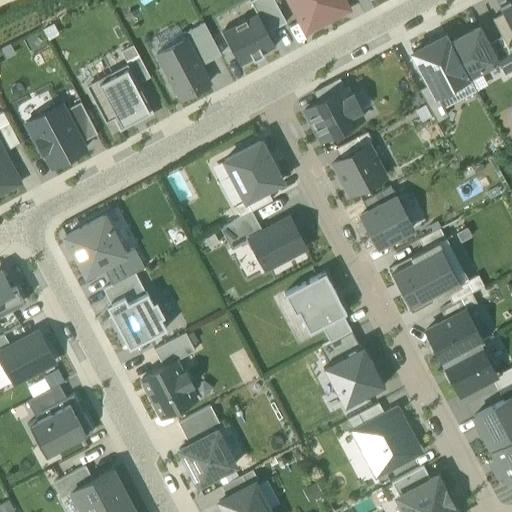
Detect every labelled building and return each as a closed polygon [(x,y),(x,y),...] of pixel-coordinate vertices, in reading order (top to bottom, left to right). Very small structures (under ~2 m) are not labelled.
[(250,0),(249,0),(256,13),(257,12),(267,32),(286,22),(274,0),(250,0)] [(288,0),(305,31),(348,9),(342,0),(288,0)] [(502,13),(503,13),(511,8),(508,1),(509,1),(508,0),(506,0),(498,5),(502,13)] [(511,0),(510,0),(509,1),(508,1),(511,8),(503,13),(508,22),(511,29),(511,0)] [(222,31),(239,65),(252,58),(253,59),(255,58),(253,55),(259,52),(261,55),(262,54),(262,53),(275,46),(267,32),(257,12),(256,13),(222,31)] [(511,29),(508,22),(507,22),(502,13),(491,19),(501,36),(509,51),(511,49),(511,29)] [(204,22),(183,33),(185,37),(199,65),(220,54),(204,22)] [(468,76),(497,61),(487,44),(478,26),(450,41),(468,76)] [(476,90),(468,76),(450,41),(446,34),(412,52),(429,84),(435,94),(436,94),(443,108),(476,90)] [(511,56),(509,51),(501,36),(487,44),(497,61),(504,76),(511,71),(511,56)] [(185,37),(157,53),(180,98),(209,83),(199,65),(185,37)] [(120,51),(127,63),(137,83),(150,76),(133,44),(120,51)] [(85,65),(93,81),(112,70),(104,55),(85,65)] [(112,70),(93,81),(103,101),(96,104),(105,121),(112,117),(119,130),(153,112),(137,83),(127,63),(112,70)] [(313,91),(318,102),(345,87),(339,77),(313,91)] [(86,84),(96,104),(103,101),(93,81),(86,84)] [(447,115),(443,108),(436,94),(435,94),(429,84),(418,89),(435,121),(447,115)] [(318,102),(304,110),(320,140),(361,118),(357,110),(360,109),(352,93),(349,95),(345,87),(318,102)] [(64,109),(69,119),(85,111),(80,101),(64,109)] [(52,166),(85,148),(81,141),(69,119),(64,109),(61,103),(26,122),(42,153),(44,152),(52,166)] [(0,111),(0,125),(8,121),(2,111),(0,111)] [(97,133),(85,111),(69,119),(81,141),(97,133)] [(19,142),(8,121),(0,125),(0,131),(9,148),(19,142)] [(356,136),(362,147),(368,144),(372,141),(367,130),(356,136)] [(362,147),(356,136),(335,147),(340,158),(362,147)] [(281,181),(260,141),(224,160),(245,200),(266,189),(281,181)] [(0,193),(20,182),(0,144),(0,193)] [(349,194),(384,175),(368,144),(362,147),(340,158),(332,162),(349,194)] [(367,211),(396,197),(390,186),(362,201),(367,211)] [(240,216),(251,210),(272,199),(266,189),(245,200),(234,205),(240,216)] [(412,228),(396,197),(367,211),(360,215),(377,246),(412,228)] [(251,210),(240,216),(219,227),(231,249),(249,240),(248,239),(262,231),(251,210)] [(103,216),(66,235),(86,273),(101,265),(123,253),(103,216)] [(305,246),(290,217),(289,216),(288,217),(288,218),(262,231),(248,239),(249,240),(264,268),(265,267),(303,246),(304,247),(305,246)] [(460,242),(471,236),(466,227),(456,233),(460,242)] [(418,239),(424,249),(438,242),(438,243),(445,239),(439,228),(418,239)] [(412,260),(390,272),(397,284),(400,282),(406,293),(402,295),(409,307),(430,296),(432,299),(446,292),(460,284),(453,270),(449,272),(442,258),(445,256),(438,243),(438,242),(424,249),(410,257),(412,260)] [(101,265),(111,284),(134,272),(143,267),(133,248),(123,253),(101,265)] [(449,272),(453,270),(445,256),(442,258),(449,272)] [(412,260),(410,257),(388,268),(390,272),(412,260)] [(0,270),(0,313),(23,301),(15,286),(11,289),(1,270),(0,270)] [(321,325),(342,314),(332,295),(336,293),(324,271),(284,293),(294,313),(298,311),(309,331),(321,325)] [(103,288),(110,303),(124,295),(127,302),(145,292),(134,272),(111,284),(103,288)] [(477,275),(467,280),(473,292),(483,286),(477,275)] [(471,292),(473,292),(467,280),(460,284),(446,292),(452,303),(471,292)] [(400,282),(397,284),(402,295),(406,293),(400,282)] [(127,302),(113,309),(120,322),(116,324),(128,348),(166,328),(160,317),(164,316),(156,300),(152,302),(146,291),(145,292),(127,302)] [(439,309),(445,320),(465,309),(477,303),(471,292),(452,303),(439,309)] [(346,312),(336,293),(332,295),(342,314),(346,312)] [(113,309),(127,302),(124,295),(110,303),(113,309)] [(165,295),(156,300),(164,316),(160,317),(166,328),(178,321),(165,295)] [(430,296),(409,307),(411,311),(432,299),(430,296)] [(106,305),(116,324),(120,322),(113,309),(110,303),(106,305)] [(445,320),(425,330),(443,363),(479,344),(483,342),(465,309),(445,320)] [(351,330),(342,314),(321,325),(329,342),(351,330)] [(0,357),(13,382),(15,381),(14,381),(53,360),(53,361),(55,360),(39,330),(38,331),(38,332),(11,346),(0,351),(0,357)] [(319,347),(327,363),(359,346),(351,330),(329,342),(319,347)] [(153,348),(163,367),(175,360),(195,350),(185,332),(153,348)] [(0,335),(0,351),(11,346),(4,334),(0,335)] [(363,344),(359,346),(372,370),(375,368),(363,344)] [(495,375),(479,344),(443,363),(459,394),(491,377),(495,375)] [(322,366),(336,392),(341,390),(349,404),(384,385),(375,368),(372,370),(359,346),(327,363),(322,366)] [(163,367),(141,378),(161,416),(195,398),(188,385),(191,384),(184,371),(182,373),(175,360),(163,367)] [(491,377),(498,390),(511,381),(511,366),(495,375),(491,377)] [(43,375),(50,388),(59,384),(64,381),(57,368),(43,375)] [(511,381),(498,390),(503,400),(511,395),(511,381)] [(27,401),(36,419),(42,416),(39,411),(66,397),(59,384),(50,388),(27,401)] [(344,406),(349,404),(341,390),(336,392),(344,406)] [(27,424),(38,445),(40,444),(51,438),(57,449),(57,450),(92,432),(72,394),(66,397),(39,411),(42,416),(36,419),(27,424)] [(503,400),(473,416),(490,449),(511,437),(511,395),(503,400)] [(378,402),(346,419),(352,430),(384,413),(378,402)] [(178,422),(189,443),(216,429),(221,426),(209,405),(178,422)] [(384,413),(352,430),(365,455),(364,455),(375,476),(421,452),(397,406),(384,413)] [(216,429),(231,457),(242,451),(228,423),(221,426),(216,429)] [(189,443),(178,449),(197,484),(235,464),(231,457),(216,429),(189,443)] [(490,461),(496,472),(502,470),(507,481),(511,478),(511,437),(490,449),(496,458),(490,461)] [(51,438),(40,444),(45,455),(57,449),(51,438)] [(57,450),(57,449),(45,455),(40,444),(38,445),(45,457),(57,450)] [(71,490),(92,479),(85,465),(53,481),(61,496),(71,491),(71,490)] [(391,482),(398,496),(430,479),(423,465),(391,482)] [(71,490),(71,491),(82,511),(98,511),(127,497),(112,469),(92,479),(71,490)] [(220,486),(226,497),(253,483),(258,481),(252,469),(220,486)] [(454,511),(451,505),(452,504),(444,490),(443,490),(436,476),(430,479),(398,496),(397,497),(404,510),(400,511),(454,511)] [(316,482),(302,489),(308,501),(322,494),(316,482)] [(226,497),(219,501),(225,511),(268,511),(253,483),(226,497)] [(66,511),(82,511),(71,491),(61,496),(59,497),(66,511)] [(134,511),(127,497),(98,511),(134,511)]
